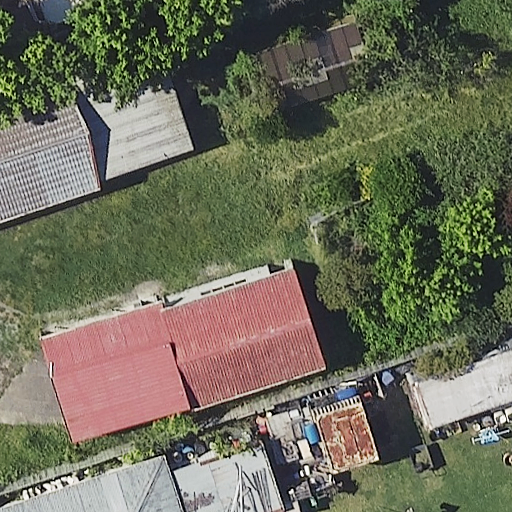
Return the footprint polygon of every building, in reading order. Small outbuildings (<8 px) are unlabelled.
[(352,78),(334,0),(326,0),(223,23),(240,102),(352,78)] [(0,197),(174,136),(132,18),(0,64),(0,197)] [(295,354),(267,252),(14,321),(41,423),(295,354)] [(511,328),(508,318),(387,359),(407,416),(511,380),(511,328)] [(341,372),(285,390),(308,463),(364,445),(341,372)] [(269,511),(266,498),(240,411),(0,483),(0,511),(269,511)]
